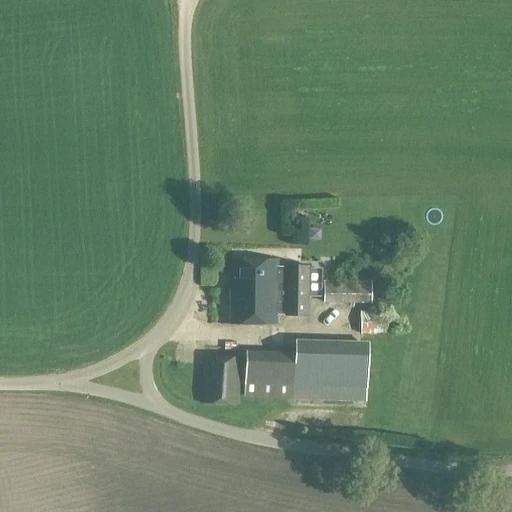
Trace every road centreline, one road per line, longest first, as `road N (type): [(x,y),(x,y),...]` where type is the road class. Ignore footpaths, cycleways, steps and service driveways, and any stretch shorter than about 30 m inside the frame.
road 1 (unclassified): [(144,355),(181,305),(197,247),(183,27),(189,0)]
road 2 (unclassified): [(148,408),(223,431),(511,475)]
